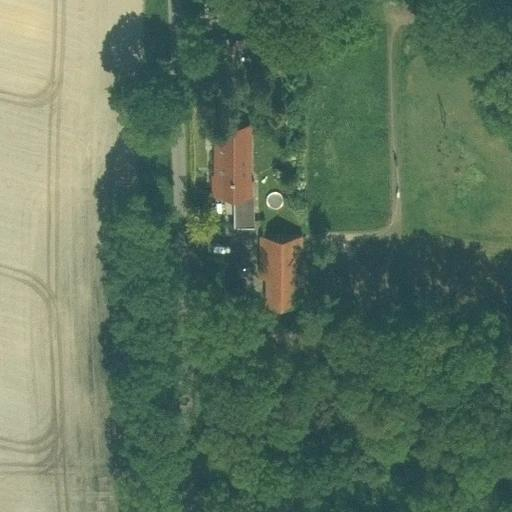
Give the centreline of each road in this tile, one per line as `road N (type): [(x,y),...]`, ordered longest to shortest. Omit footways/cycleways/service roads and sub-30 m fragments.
road 1 (unclassified): [(511,349),(181,329)]
road 2 (unclassified): [(173,0),(181,329)]
road 3 (unclassified): [(181,329),(185,511)]
